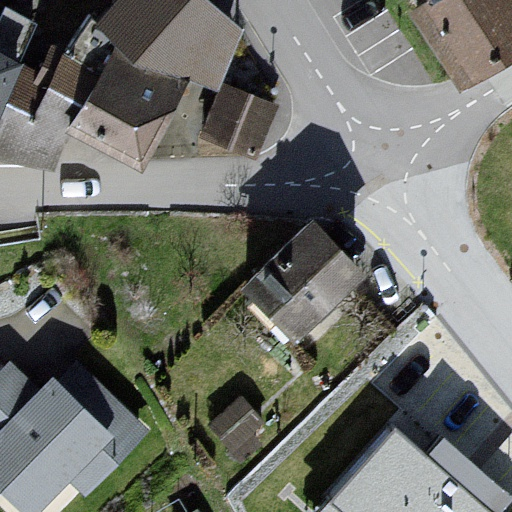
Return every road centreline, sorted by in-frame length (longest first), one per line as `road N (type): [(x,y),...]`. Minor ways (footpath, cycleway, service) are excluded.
road 1 (residential): [(0,191),(326,181),(382,163)]
road 2 (residential): [(382,163),(511,356)]
road 3 (residential): [(270,0),(382,163)]
road 4 (residential): [(382,163),(511,79)]
